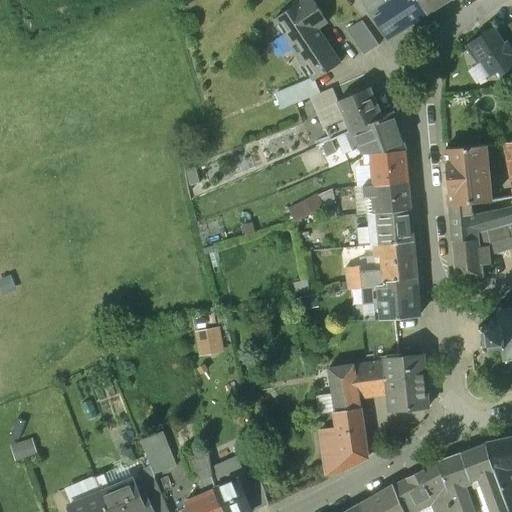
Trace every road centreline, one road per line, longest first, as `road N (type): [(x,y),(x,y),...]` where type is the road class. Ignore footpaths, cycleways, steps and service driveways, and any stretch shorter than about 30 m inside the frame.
road 1 (residential): [(487,0),(440,42),(416,97),(435,298),(463,431)]
road 2 (residential): [(301,511),(463,431)]
